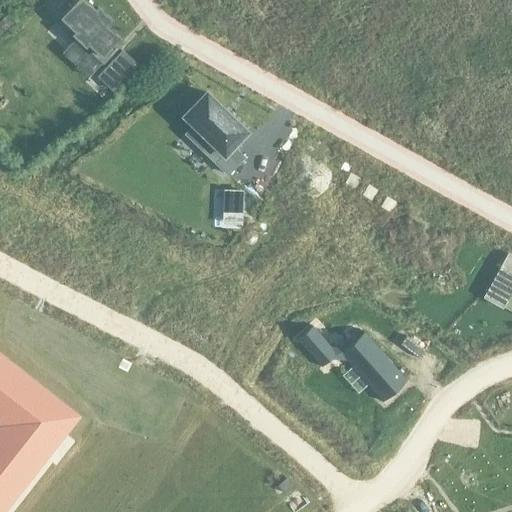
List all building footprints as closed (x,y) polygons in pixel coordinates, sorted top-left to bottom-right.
[(84,0),(79,0),(60,20),(103,62),(122,42),(105,25),(111,20),(99,8),(96,11),(84,0)] [(97,77),(112,91),(137,65),(122,51),(97,77)] [(206,93),(184,116),(193,125),(185,134),(202,150),(211,142),(223,154),(215,162),(227,174),(244,157),(233,146),(246,132),(231,116),(229,115),(223,110),(224,109),(222,108),(206,93)] [(242,191),(226,191),(225,204),(241,204),(242,191)] [(511,255),(509,254),(485,297),(502,306),(510,292),(511,293),(511,255)] [(312,326),(297,339),(321,367),(330,359),(345,360),(352,367),(358,362),(373,379),(367,384),(382,402),(407,380),(364,332),(346,347),(330,346),(312,326)] [(406,337),(400,345),(420,359),(426,351),(406,337)] [(0,424),(1,425),(0,426),(0,511),(3,511),(80,416),(0,352),(0,424)] [(511,456),(475,455),(448,486),(471,507),(489,487),(511,487),(511,456)]
